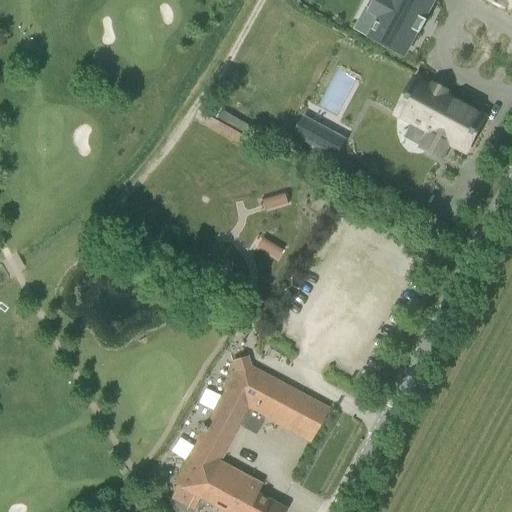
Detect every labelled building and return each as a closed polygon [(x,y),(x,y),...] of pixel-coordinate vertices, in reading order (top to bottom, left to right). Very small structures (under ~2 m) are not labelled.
[(425,19),(434,0),(377,0),(372,10),(372,11),(381,16),(370,36),(405,55),(417,32),(419,33),(427,20),(425,19)] [(431,88),(415,79),(396,115),(412,123),(429,133),(421,147),(431,153),(442,158),(450,144),(466,153),(485,117),(479,114),(445,95),(447,91),(434,84),(431,88)] [(346,140),(332,133),(321,152),(335,160),(346,140)] [(273,180),(250,187),(253,199),(277,193),(273,180)] [(278,235),(257,223),(251,234),(271,246),(278,235)] [(226,511),(283,511),(285,510),(256,494),(261,484),(220,462),(248,410),(257,415),(248,431),(256,435),(264,419),(309,443),(328,408),(251,367),(234,373),(174,484),(178,486),(169,503),(175,511),(191,511),(199,497),(226,511)]
